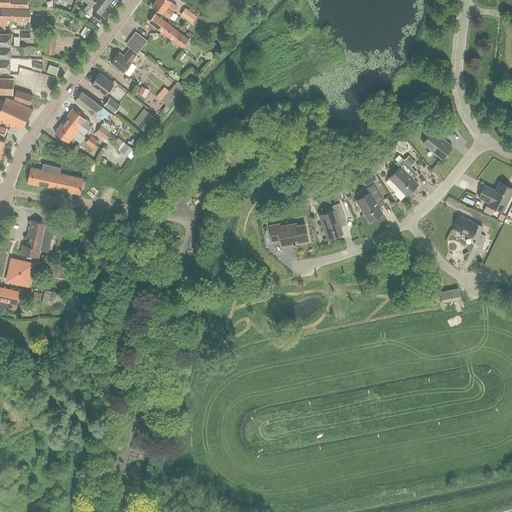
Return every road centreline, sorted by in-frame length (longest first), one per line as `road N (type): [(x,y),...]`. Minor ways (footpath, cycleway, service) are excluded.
road 1 (residential): [(6,191),(36,126),(131,0)]
road 2 (unclassified): [(486,140),(467,114),(458,81),(466,0)]
road 3 (residential): [(6,191),(140,214)]
